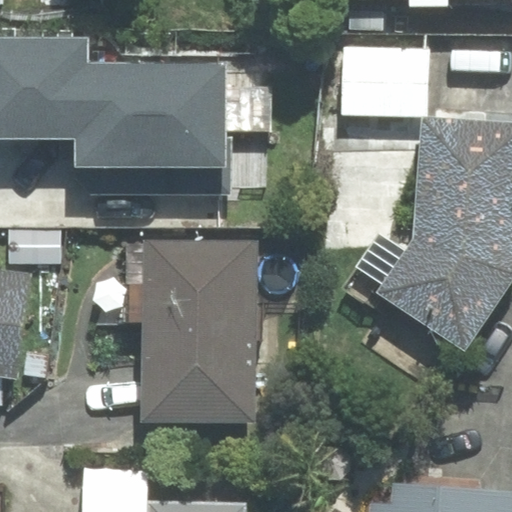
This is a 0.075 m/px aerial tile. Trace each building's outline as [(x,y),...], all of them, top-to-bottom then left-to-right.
[(91,196),(230,195),(230,138),(224,138),(223,64),(87,65),(87,37),(0,37),(0,138),(75,138),(75,167),(91,167),(91,196)] [(347,48),(346,112),(427,115),(429,50),(347,48)] [(416,243),(378,292),(463,350),(511,275),(511,125),(425,122),(416,243)] [(255,243),(131,242),(130,322),(144,323),(144,420),(254,421),(255,243)] [(32,274),(0,269),(0,377),(18,380),(32,274)] [(245,511),(245,503),(148,501),(149,469),(85,467),(84,511),(245,511)] [(511,511),(511,489),(393,480),(391,505),(370,504),(369,511),(511,511)]
